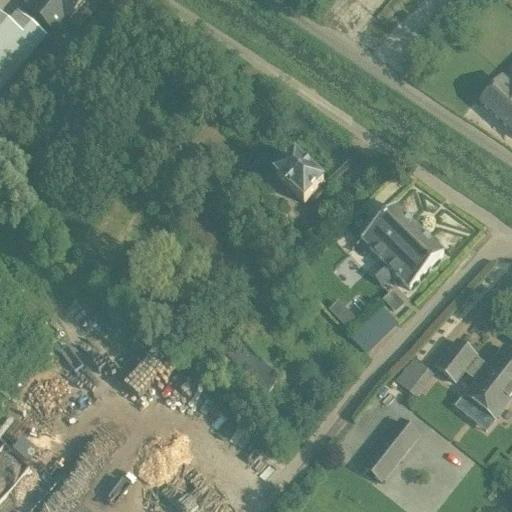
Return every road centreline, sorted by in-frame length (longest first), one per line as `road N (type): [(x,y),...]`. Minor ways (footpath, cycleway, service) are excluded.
road 1 (unclassified): [(511,232),(165,0)]
road 2 (unclassified): [(511,159),(270,0)]
